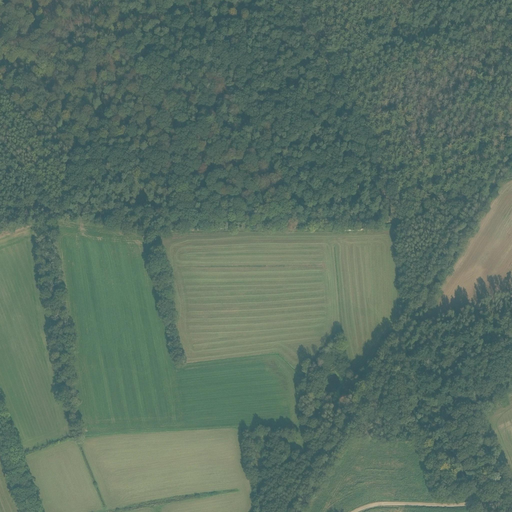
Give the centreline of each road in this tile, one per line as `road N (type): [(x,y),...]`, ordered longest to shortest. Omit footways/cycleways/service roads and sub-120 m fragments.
road 1 (track): [(510,0),(397,222),(282,224)]
road 2 (track): [(282,224),(155,224),(46,209),(0,225)]
road 3 (track): [(282,224),(117,35)]
road 4 (track): [(291,0),(397,222)]
road 5 (track): [(396,340),(400,414),(456,465),(468,503)]
road 6 (track): [(511,502),(376,504),(353,511)]
road 7 (track): [(0,78),(117,35)]
